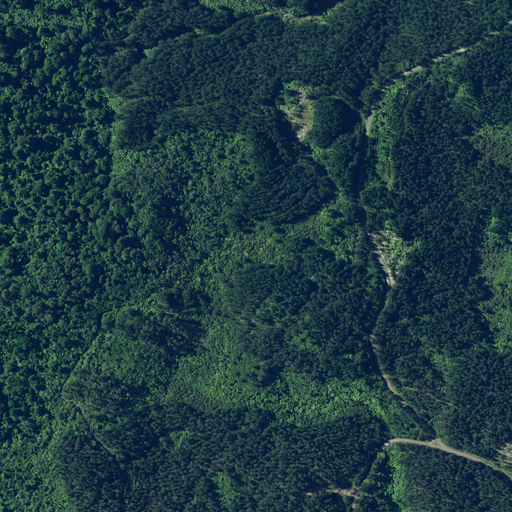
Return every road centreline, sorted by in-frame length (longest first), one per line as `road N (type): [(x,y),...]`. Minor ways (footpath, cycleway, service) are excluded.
road 1 (track): [(511,25),(393,85),(366,155),(363,230),(380,257),(385,288),(370,331),(374,362),(432,439)]
road 2 (track): [(432,439),(379,445),(345,511)]
